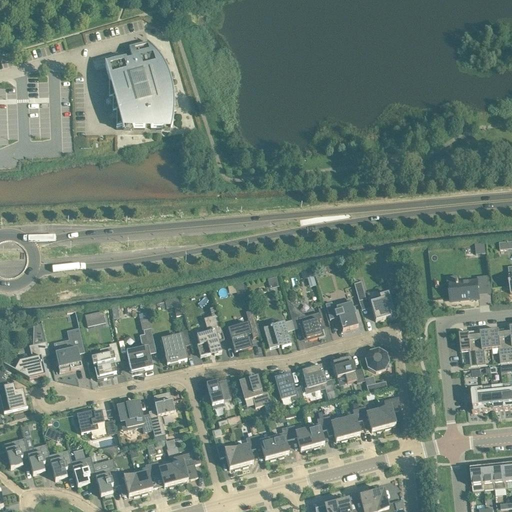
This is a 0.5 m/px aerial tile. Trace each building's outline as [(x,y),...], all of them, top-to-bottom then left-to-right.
[(106,68),(110,85),(109,85),(109,101),(112,100),(112,115),(116,114),(116,129),(116,130),(145,130),(144,129),(150,127),(151,130),(172,130),(173,121),(174,114),(176,113),(176,112),(174,113),(174,106),(174,99),(176,98),(175,97),(173,98),(172,91),(171,85),(173,84),(173,83),(171,84),(170,81),(169,78),(167,73),(166,71),(165,69),(164,65),(162,63),(161,60),(159,58),(157,55),(156,53),(154,51),(152,48),(149,44),(148,45),(129,50),(133,62),(127,64),(127,63),(106,68)] [(508,244),(500,244),(500,252),(508,251),(508,244)] [(475,248),(476,256),(484,255),(483,247),(475,248)] [(277,278),(267,280),(270,290),(279,287),(277,278)] [(473,301),(473,300),(472,300),(471,297),(473,297),(479,297),(478,288),(488,287),(487,278),(477,279),(478,282),(459,284),(458,282),(457,282),(457,284),(450,285),(450,288),(450,294),(451,299),(455,299),(460,299),(460,302),(473,301)] [(359,302),(366,300),(361,284),(354,286),(360,307),(361,307),(359,302)] [(376,323),(391,318),(390,316),(394,315),(388,294),(379,297),(380,301),(370,304),(376,323)] [(167,310),(174,308),(176,319),(183,317),(179,299),(165,302),(167,310)] [(306,318),(286,301),(291,320),(298,318),(305,343),(324,338),(319,321),(321,320),(319,314),(306,318)] [(354,315),(356,314),(354,308),(353,309),(350,301),(332,306),(332,304),(325,306),(330,321),(339,319),(343,332),(358,328),(354,315)] [(208,319),(210,327),(206,328),(208,334),(197,337),(199,346),(197,347),(200,359),(211,356),(211,355),(214,354),(214,356),(222,354),(219,343),(224,342),(215,309),(210,310),(212,318),(208,319)] [(253,339),(260,337),(252,312),(246,314),(248,321),(247,321),(248,321),(249,325),(228,331),(231,341),(232,341),(233,345),(232,345),(234,354),(241,353),(241,352),(252,349),(251,344),(250,340),(248,341),(247,336),(252,335),(253,339)] [(264,330),(267,341),(275,338),(278,349),(279,349),(278,347),(281,346),(282,350),(291,347),(287,333),(294,331),(292,322),(273,327),(274,328),(273,328),(273,327),(264,330)] [(144,336),(139,337),(142,350),(126,354),(131,375),(153,370),(147,346),(154,344),(151,330),(143,332),(144,336)] [(501,365),(509,364),(505,331),(490,333),(492,351),(499,350),(501,365)] [(183,348),(190,347),(187,332),(179,334),(180,339),(169,341),(169,343),(161,345),(161,344),(160,345),(163,356),(164,356),(164,355),(165,355),(168,366),(167,366),(169,366),(170,368),(179,366),(178,364),(187,362),(187,361),(186,361),(183,348)] [(55,355),(57,362),(54,363),(57,375),(70,372),(71,373),(82,370),(79,356),(85,355),(80,333),(72,335),(73,341),(81,340),(82,347),(74,349),(74,351),(55,355)] [(490,333),(481,334),(481,335),(475,335),(479,368),(486,367),(485,352),(492,351),(490,333)] [(460,336),(462,354),(469,353),(471,368),(479,368),(475,335),(470,336),(470,335),(460,336)] [(46,344),(29,348),(32,361),(20,364),(15,373),(4,367),(29,382),(46,378),(44,369),(52,367),(46,344)] [(101,357),(95,358),(92,359),(94,367),(96,366),(97,370),(94,371),(97,383),(108,380),(117,378),(117,377),(107,379),(107,377),(116,375),(114,365),(120,363),(116,345),(109,346),(110,349),(100,351),(101,357)] [(370,354),(365,361),(368,370),(376,375),(384,372),(385,371),(389,370),(388,365),(389,364),(386,355),(378,351),(370,354)] [(350,359),(333,364),(337,380),(345,377),(347,385),(356,383),(357,385),(365,383),(362,371),(354,373),(350,359)] [(308,393),(327,388),(321,367),(302,373),(308,393)] [(0,397),(4,416),(28,411),(24,396),(22,396),(21,392),(15,394),(14,387),(8,388),(7,383),(2,380),(5,375),(0,371),(0,397)] [(465,372),(466,381),(482,379),(481,371),(465,372)] [(281,402),(291,399),(292,403),(304,400),(300,388),(299,388),(299,389),(294,390),(290,377),(291,377),(290,376),(283,378),(283,377),(272,378),(272,379),(274,379),(281,402)] [(256,410),(264,407),(267,419),(275,417),(268,393),(261,395),(257,380),(251,382),(251,381),(240,384),(245,402),(253,400),(256,410)] [(213,411),(224,408),(223,404),(231,402),(226,383),(214,387),(214,385),(206,387),(213,411)] [(369,396),(374,394),(388,391),(386,383),(367,388),(369,396)] [(492,387),(493,393),(495,412),(501,412),(500,411),(503,411),(503,412),(505,411),(503,392),(504,392),(503,386),(492,387)] [(492,387),(483,388),(483,394),(485,414),(490,413),(490,412),(493,412),(493,413),(495,412),(493,393),(492,387)] [(483,388),(472,389),(472,390),(466,391),(466,398),(473,397),(474,414),(473,414),(473,415),(480,414),(480,413),(483,413),(483,414),(485,414),(483,394),(483,388)] [(511,390),(504,392),(503,392),(505,411),(511,411),(511,410),(511,390)] [(149,414),(149,416),(153,432),(156,445),(167,442),(161,417),(175,414),(172,403),(169,395),(154,398),(156,407),(155,407),(156,412),(149,414)] [(384,403),(385,405),(377,407),(378,412),(383,431),(384,430),(384,432),(391,430),(391,429),(396,427),(392,414),(400,412),(399,399),(384,403)] [(138,404),(134,405),(133,403),(117,407),(121,424),(126,423),(127,430),(141,427),(142,429),(143,434),(153,432),(149,416),(141,418),(138,404)] [(367,415),(365,408),(359,410),(362,422),(368,420),(371,434),(376,433),(376,434),(383,432),(383,431),(378,412),(367,415)] [(354,411),(353,412),(354,418),(343,422),(348,440),(349,440),(349,441),(356,439),(355,438),(360,437),(356,423),(362,422),(359,410),(354,411)] [(81,436),(91,434),(92,441),(117,435),(114,423),(104,425),(102,413),(94,415),(94,413),(77,417),(81,436)] [(343,422),(331,425),(330,418),(323,419),(327,431),(332,430),(336,443),(341,442),(341,443),(348,442),(347,440),(348,440),(343,422)] [(323,419),(317,421),(319,428),(307,431),(312,450),(313,449),(314,451),(320,449),(320,448),(324,446),(321,433),(327,431),(323,419)] [(307,431),(296,434),(294,427),(288,429),(291,441),(297,439),(300,453),(305,452),(306,453),(312,451),(312,450),(307,431)] [(288,429),(282,431),(283,438),(272,441),(277,459),(278,459),(278,460),(285,459),(284,457),(289,456),(285,442),(291,441),(288,429)] [(272,441),(260,444),(259,437),(252,439),(256,450),(261,449),(265,462),(270,461),(270,462),(277,461),(276,459),(277,459),(272,441)] [(252,439),(246,440),(248,447),(236,450),(241,469),(242,469),(242,470),(249,468),(249,467),(253,465),(250,452),(256,450),(252,439)] [(6,452),(7,456),(0,457),(0,461),(5,466),(9,465),(11,471),(22,468),(21,461),(23,461),(28,460),(29,460),(27,452),(24,441),(12,444),(13,450),(6,452)] [(234,471),(234,472),(241,470),(241,469),(236,450),(225,453),(223,446),(217,448),(216,448),(220,460),(226,459),(229,472),(234,471)] [(45,474),(43,467),(45,467),(51,466),(51,465),(49,458),(46,447),(27,452),(29,460),(28,460),(33,477),(45,474)] [(67,480),(65,473),(67,473),(73,471),(71,464),(72,464),(69,452),(49,458),(51,465),(51,466),(55,483),(67,480)] [(89,486),(87,480),(90,479),(95,478),(96,478),(95,473),(91,459),(72,464),(71,464),(73,471),(78,489),(89,486)] [(195,467),(200,465),(199,460),(171,468),(176,486),(177,486),(177,487),(184,486),(183,484),(188,483),(188,482),(198,480),(195,467)] [(171,468),(160,471),(158,464),(152,465),(155,477),(161,476),(164,489),(169,488),(169,489),(176,488),(175,486),(176,486),(171,468)] [(152,465),(145,467),(147,474),(136,477),(141,496),(141,495),(142,497),(148,495),(148,494),(153,492),(149,479),(155,477),(152,465)] [(505,485),(511,483),(511,466),(503,467),(505,485)] [(503,467),(493,468),(495,486),(495,492),(506,491),(505,485),(503,467)] [(112,496),(111,489),(113,488),(113,489),(119,487),(116,475),(114,468),(95,473),(96,478),(95,478),(101,499),(112,496)] [(495,486),(493,468),(492,468),(482,469),(484,487),(485,493),(495,492),(495,486)] [(484,487),(482,469),(481,469),(471,470),(472,482),(471,483),(471,488),(473,488),(473,494),(484,493),(485,493),(484,487)] [(136,477),(124,480),(122,473),(116,475),(119,487),(125,486),(129,499),(133,498),(134,499),(140,497),(140,496),(141,496),(136,477)] [(379,493),(372,494),(372,496),(376,511),(404,511),(403,502),(393,504),(387,506),(384,493),(379,494),(379,493)] [(364,497),(364,498),(360,499),(363,511),(376,511),(372,496),(371,496),(371,495),(364,497)] [(343,502),(337,504),(337,505),(336,505),(337,511),(350,511),(348,502),(343,503),(343,502)]
